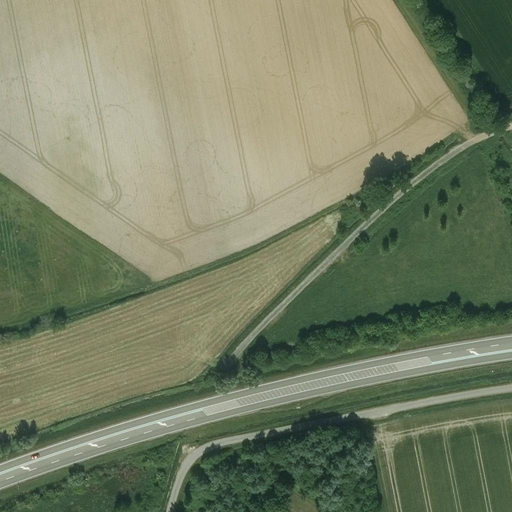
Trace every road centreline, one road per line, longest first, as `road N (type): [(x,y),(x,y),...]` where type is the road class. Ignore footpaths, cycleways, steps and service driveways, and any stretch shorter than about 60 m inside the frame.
road 1 (trunk): [(511,342),(244,392),(0,468)]
road 2 (trunk): [(0,482),(294,396),(511,356)]
road 3 (unclassified): [(511,389),(203,449),(185,466),(168,511)]
road 4 (unclassified): [(511,127),(466,146),(339,250),(222,371)]
